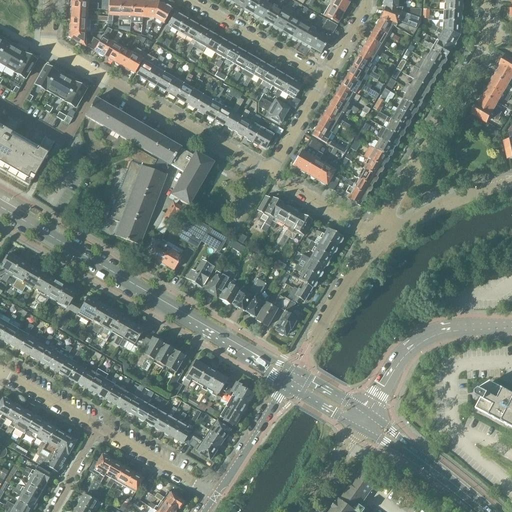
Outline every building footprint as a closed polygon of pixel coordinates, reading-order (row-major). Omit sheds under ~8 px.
[(71,0),(72,2),(70,3),(70,7),(71,8),(87,9),(87,10),(97,10),(97,5),(91,5),(91,4),(88,2),(87,2),(87,0),(71,0)] [(119,17),(120,1),(119,1),(118,0),(114,0),(114,1),(108,0),(108,11),(107,16),(119,17)] [(126,0),(125,1),(120,1),(119,17),(131,17),(131,2),(130,0),(127,0),(126,0)] [(142,24),(142,18),(143,2),(138,2),(137,1),(134,0),(132,2),(131,2),(131,17),(130,23),(142,24)] [(240,7),(244,9),(248,0),(236,0),(234,4),(235,6),(238,8),(240,7)] [(249,13),(253,15),(261,1),(259,0),(248,0),(244,9),(244,10),(244,11),(248,13),(249,13)] [(340,0),(332,0),(329,6),(342,14),(345,10),(346,10),(348,7),(347,5),(348,4),(340,0)] [(399,9),(405,9),(406,2),(411,3),(410,0),(384,0),(384,1),(383,1),(382,8),(384,8),(399,9)] [(461,1),(450,0),(444,0),(443,11),(444,11),(460,12),(461,1)] [(142,18),(153,19),(154,3),(149,3),(149,1),(145,1),(144,2),(143,2),(142,18)] [(259,18),(263,21),(271,7),(261,1),(253,15),(254,15),(254,17),(257,19),(259,18)] [(154,3),(153,19),(154,19),(163,24),(171,10),(170,10),(170,8),(167,6),(165,7),(158,3),(154,3)] [(295,9),(304,14),(307,10),(298,4),(295,9)] [(342,14),(329,6),(323,16),(337,24),(339,20),(341,19),(342,16),(342,15),(342,14)] [(268,24),(272,26),(280,12),(271,7),(263,21),(263,22),(267,24),(268,24)] [(71,15),(71,20),(86,21),(87,10),(87,9),(71,8),(71,9),(70,10),(69,14),(71,15)] [(393,27),(411,38),(420,23),(421,10),(415,10),(405,9),(399,9),(384,8),(380,19),(393,27)] [(460,12),(444,11),(443,22),(460,23),(459,22),(461,21),(461,17),(460,16),(460,12)] [(278,29),(282,32),(290,18),(280,12),(272,26),(273,26),(273,28),(276,30),(278,29)] [(185,17),(179,14),(178,15),(174,13),(172,16),(164,30),(168,32),(170,28),(175,31),(176,32),(185,17)] [(186,37),(194,23),(194,22),(193,24),(191,22),(191,21),(185,17),(176,32),(184,36),(186,37)] [(287,35),(291,37),(299,23),(290,18),(282,32),(282,33),(286,35),(287,35)] [(388,37),(393,27),(380,19),(379,20),(378,20),(376,23),(376,25),(374,29),(388,37)] [(86,32),(86,21),(71,20),(70,25),(69,26),(69,29),(70,31),(86,32)] [(318,34),(310,48),(309,49),(310,50),(319,55),(326,44),(331,47),(337,35),(337,32),(333,30),(335,26),(326,20),(323,25),(318,34)] [(459,24),(460,23),(443,22),(442,31),(456,39),(459,35),(459,30),(461,29),(461,25),(459,24)] [(195,43),(204,28),(203,29),(200,28),(201,26),(194,23),(186,37),(194,42),(195,43)] [(297,40),(301,43),(309,29),(299,23),(291,37),(292,37),(292,39),(295,41),(297,40)] [(112,31),(107,28),(99,42),(94,51),(98,53),(99,55),(102,57),(104,56),(104,57),(112,43),(106,40),(112,31)] [(205,49),(214,34),(213,34),(213,35),(210,33),(210,32),(204,28),(195,43),(203,48),(205,49)] [(307,46),(310,48),(318,34),(309,29),(301,43),(302,45),(305,47),(307,46)] [(369,38),(382,46),(388,37),(374,29),(372,30),(371,33),(371,34),(369,38)] [(86,32),(70,31),(70,32),(68,33),(68,37),(85,47),(85,46),(94,51),(99,42),(93,39),(91,43),(85,40),(86,32)] [(442,31),(436,41),(451,49),(451,48),(453,48),(455,45),(454,43),(456,39),(442,31)] [(156,36),(149,32),(146,37),(153,41),(156,36)] [(215,54),(223,39),(222,40),(219,39),(220,37),(214,34),(205,49),(213,53),(215,54)] [(382,46),(369,38),(368,39),(367,39),(365,42),(365,44),(363,48),(377,56),(382,46)] [(224,60),(233,45),(232,44),(232,46),(229,44),(229,43),(223,39),(215,54),(222,59),(224,60)] [(164,43),(162,46),(167,49),(170,42),(166,40),(164,43)] [(436,41),(431,51),(445,59),(447,55),(449,55),(451,52),(450,50),(451,49),(436,41)] [(122,49),(112,43),(104,57),(108,59),(108,61),(112,62),(113,62),(114,62),(122,49)] [(0,53),(0,64),(5,67),(17,47),(11,44),(9,46),(5,44),(0,53)] [(234,65),(242,50),(241,51),(238,50),(239,48),(233,45),(224,60),(232,64),(234,65)] [(5,67),(15,73),(25,55),(21,53),(23,51),(17,47),(5,67)] [(358,58),(371,65),(377,56),(363,48),(361,49),(360,52),(360,54),(358,58)] [(120,66),(124,68),(132,55),(122,49),(114,62),(115,63),(115,64),(118,66),(120,66)] [(147,51),(143,49),(138,58),(132,55),(124,68),(125,70),(128,72),(130,71),(134,74),(142,60),(147,51)] [(242,50),(234,65),(241,70),(243,71),(252,56),(251,56),(251,57),(248,55),(248,54),(242,50)] [(431,50),(425,61),(439,69),(445,59),(431,51),(431,50)] [(148,64),(154,54),(152,52),(150,51),(144,62),(136,75),(140,77),(139,79),(145,82),(146,81),(154,68),(148,64)] [(14,73),(25,79),(35,62),(37,59),(30,55),(29,57),(25,55),(15,73),(14,73)] [(188,56),(186,60),(195,66),(198,61),(188,56)] [(252,56),(243,71),(251,75),(253,76),(261,61),(260,62),(257,61),(258,59),(252,56)] [(511,59),(506,56),(500,67),(501,67),(511,73),(511,59)] [(156,86),(163,73),(166,68),(161,65),(164,59),(160,57),(154,68),(146,81),(150,83),(149,84),(155,87),(155,86),(156,86)] [(354,63),(352,67),(365,75),(371,65),(358,58),(357,58),(355,59),(354,61),(354,63)] [(401,60),(396,70),(400,72),(406,63),(405,62),(401,60)] [(262,82),(271,67),(270,68),(267,66),(267,65),(261,61),(253,76),(261,81),(262,82)] [(425,61),(419,70),(434,79),(439,69),(425,61)] [(45,91),(46,91),(56,73),(52,71),(53,68),(47,64),(45,67),(35,85),(45,91)] [(262,82),(270,86),(272,87),(280,72),(279,73),(276,72),(277,70),(271,67),(262,82)] [(349,73),(346,77),(360,84),(360,85),(365,75),(352,67),(350,68),(348,71),(349,73)] [(496,76),(495,76),(495,77),(508,84),(511,79),(511,73),(501,67),(499,71),(496,71),(495,74),(496,76)] [(396,70),(391,77),(395,79),(400,72),(396,70)] [(419,70),(413,80),(428,89),(434,79),(419,70)] [(217,72),(214,76),(224,82),(227,77),(217,72)] [(272,87),(278,91),(274,97),(277,99),(281,93),(290,78),(289,79),(286,77),(286,76),(280,72),(272,87)] [(46,91),(55,96),(67,76),(61,73),(59,75),(56,73),(46,91)] [(173,79),(163,73),(156,86),(159,88),(159,90),(164,93),(165,92),(173,79)] [(192,76),(188,74),(183,84),(175,98),(179,100),(178,101),(184,104),(185,103),(192,90),(187,87),(190,80),(192,76)] [(55,96),(65,102),(75,84),(71,82),(73,80),(67,76),(55,96)] [(492,82),(490,86),(503,93),(510,98),(511,94),(511,93),(505,90),(508,84),(495,77),(495,76),(495,77),(493,78),(491,80),(492,82)] [(363,87),(360,85),(360,84),(346,77),(341,87),(354,95),(358,88),(367,93),(369,90),(363,87)] [(290,78),(281,93),(293,100),(294,100),(294,99),(302,86),(295,83),(296,81),(290,78)] [(175,98),(183,84),(173,79),(165,92),(169,94),(168,95),(174,99),(175,97),(175,98)] [(390,79),(386,86),(391,89),(395,82),(390,79)] [(413,80),(408,90),(422,98),(428,89),(413,80)] [(85,91),(87,88),(80,84),(79,86),(75,84),(65,102),(64,102),(75,108),(85,91)] [(485,95),(484,95),(484,96),(497,103),(501,97),(508,102),(510,98),(503,93),(490,86),(488,90),(485,90),(484,93),(485,95)] [(359,98),(354,95),(341,87),(335,97),(348,104),(352,99),(357,102),(359,98)] [(214,120),(221,107),(224,102),(218,98),(221,93),(223,90),(220,88),(218,91),(215,96),(212,101),(204,114),(208,116),(207,118),(213,121),(214,120)] [(384,89),(378,99),(379,100),(384,102),(390,92),(384,89)] [(192,90),(185,103),(189,105),(188,107),(194,110),(194,109),(202,96),(192,90)] [(402,100),(416,108),(422,98),(408,90),(402,100)] [(478,104),(492,113),(499,117),(501,113),(494,109),(497,103),(484,96),(484,95),(484,96),(482,97),(480,99),(481,101),(479,105),(478,104)] [(202,96),(194,109),(198,111),(198,112),(203,115),(204,114),(212,101),(202,96)] [(348,104),(335,97),(329,106),(329,107),(343,114),(346,108),(355,114),(358,110),(348,104)] [(193,156),(95,99),(85,117),(152,156),(145,168),(130,162),(125,174),(123,175),(112,204),(113,206),(108,219),(119,223),(115,236),(139,246),(166,176),(162,174),(168,165),(182,174),(171,197),(188,207),(213,163),(194,153),(193,156)] [(295,99),(295,100),(291,107),(295,109),(300,102),(295,99)] [(265,101),(262,105),(284,117),(289,108),(275,100),(272,105),(265,101)] [(411,118),(396,110),(384,102),(379,100),(373,110),(378,112),(382,106),(394,113),(391,120),(405,128),(411,118)] [(416,108),(402,100),(396,110),(411,118),(416,108)] [(474,109),(472,111),(473,113),(472,114),(486,122),(490,116),(497,121),(499,117),(492,113),(478,104),(476,108),(474,109)] [(231,112),(224,126),(228,128),(228,130),(231,132),(233,131),(241,117),(235,114),(239,107),(236,105),(232,112),(231,112)] [(284,117),(262,105),(260,108),(268,112),(265,118),(279,126),(284,117)] [(224,126),(231,112),(221,107),(214,120),(218,122),(217,123),(223,127),(223,125),(224,126)] [(348,130),(350,126),(339,120),(343,114),(329,107),(323,116),(337,124),(348,130)] [(365,107),(361,112),(367,115),(370,110),(365,107)] [(241,117),(233,131),(237,133),(237,135),(241,137),(242,136),(243,137),(251,123),(245,120),(249,113),(245,111),(241,117)] [(59,113),(56,118),(63,122),(65,119),(66,117),(59,113)] [(251,123),(243,137),(247,139),(247,141),(250,143),(252,142),(253,142),(260,128),(254,125),(259,117),(255,115),(251,123)] [(68,125),(72,119),(67,116),(63,122),(64,123),(68,125)] [(337,124),(323,116),(318,126),(331,134),(337,124)] [(260,128),(253,142),(253,144),(257,146),(258,145),(259,146),(259,147),(264,150),(265,149),(272,138),(271,138),(272,135),(265,131),(269,123),(265,120),(260,128)] [(391,120),(385,130),(399,138),(405,128),(391,120)] [(365,123),(361,129),(367,132),(370,126),(365,123)] [(271,124),(268,128),(275,132),(277,128),(271,124)] [(0,172),(27,189),(31,182),(40,167),(47,154),(12,133),(3,128),(2,128),(0,126),(0,172)] [(331,134),(318,126),(312,136),(337,151),(340,146),(328,140),(331,134)] [(385,130),(379,140),(394,148),(399,138),(385,130)] [(351,133),(346,142),(350,145),(355,135),(351,133)] [(355,139),(350,149),(355,152),(361,142),(355,139)] [(373,150),(388,158),(394,148),(379,140),(373,150)] [(388,158),(373,150),(369,147),(363,157),(368,159),(382,168),(388,158)] [(293,166),(306,174),(314,159),(301,152),(293,166)] [(318,153),(314,159),(306,174),(316,180),(324,165),(318,162),(322,155),(318,153)] [(85,161),(98,168),(103,160),(93,154),(91,158),(88,156),(85,161)] [(344,158),(339,168),(342,170),(348,160),(344,158)] [(332,161),(328,159),(324,165),(316,180),(326,185),(335,171),(328,167),(332,161)] [(382,168),(368,159),(362,169),(376,177),(382,168)] [(362,169),(357,178),(371,187),(376,177),(362,169)] [(326,187),(331,190),(337,180),(333,178),(332,177),(326,187)] [(351,188),(365,196),(371,187),(357,178),(351,188)] [(365,196),(351,188),(348,194),(341,190),(339,194),(360,206),(365,196)] [(265,224),(269,227),(282,204),(272,199),(269,203),(263,214),(269,217),(265,224)] [(255,215),(261,218),(263,214),(269,203),(264,200),(255,215)] [(171,208),(158,229),(164,233),(179,207),(172,204),(170,208),(171,208)] [(277,222),(283,225),(291,211),(281,205),(282,205),(282,204),(269,227),(273,229),(277,222)] [(291,211),(283,225),(288,229),(284,236),(288,238),(300,216),(291,211)] [(301,216),(300,216),(288,238),(292,240),(296,233),(302,237),(311,222),(301,216)] [(172,246),(169,250),(174,252),(185,233),(201,242),(208,229),(187,217),(172,246)] [(226,239),(208,229),(201,242),(218,252),(226,239)] [(342,237),(327,229),(323,236),(316,232),(314,235),(321,240),(336,248),(342,237)] [(241,235),(237,241),(238,241),(242,244),(246,238),(242,235),(241,235)] [(284,236),(279,245),(283,247),(288,238),(284,236)] [(149,257),(161,264),(169,250),(172,246),(159,239),(149,257)] [(232,240),(228,247),(242,255),(246,249),(237,243),(232,240)] [(311,242),(309,245),(330,258),(336,248),(321,240),(318,246),(311,242)] [(330,258),(309,245),(306,249),(313,253),(309,260),(324,268),(330,258)] [(169,250),(161,264),(173,271),(181,256),(174,252),(169,250)] [(6,272),(12,275),(20,261),(8,255),(1,268),(0,268),(0,276),(5,273),(6,272)] [(304,270),(318,279),(324,268),(309,260),(302,256),(300,260),(307,264),(304,270)] [(202,261),(201,261),(194,273),(191,271),(186,279),(201,287),(205,281),(214,268),(214,267),(216,262),(211,259),(208,264),(202,260),(202,261)] [(13,288),(18,290),(30,268),(27,267),(28,266),(20,261),(12,275),(19,279),(13,288)] [(278,261),(275,267),(282,271),(285,266),(278,261)] [(312,289),(318,279),(304,270),(297,266),(294,270),(301,274),(298,281),(302,283),(312,289)] [(27,284),(34,288),(42,274),(34,269),(33,270),(30,268),(18,290),(22,293),(27,284)] [(223,276),(216,272),(206,289),(206,291),(207,293),(208,294),(210,294),(212,294),(213,294),(215,292),(217,293),(215,295),(216,296),(217,297),(221,291),(226,282),(228,283),(229,281),(227,280),(231,273),(226,270),(223,276)] [(228,283),(218,299),(231,306),(239,291),(232,286),(234,283),(232,282),(236,275),(231,273),(227,280),(229,281),(228,283)] [(36,301),(40,303),(52,281),(50,280),(50,279),(42,274),(34,288),(41,292),(36,301)] [(238,309),(244,312),(261,282),(257,279),(250,290),(249,291),(242,287),(231,305),(232,305),(233,307),(236,309),(238,309)] [(49,297),(56,301),(64,287),(56,282),(55,283),(52,281),(40,303),(44,306),(49,297)] [(255,319),(256,319),(266,301),(260,297),(259,295),(266,284),(261,282),(244,312),(249,315),(250,317),(253,319),(255,319)] [(293,303),(294,302),(299,305),(301,300),(304,302),(312,289),(302,283),(294,296),(290,293),(286,300),(290,301),(293,303)] [(56,301),(67,307),(71,301),(75,293),(64,287),(56,301)] [(284,312),(284,311),(290,301),(286,300),(283,298),(282,298),(278,296),(273,305),(266,301),(256,319),(255,321),(267,327),(278,308),(284,312)] [(87,322),(90,318),(98,304),(87,298),(81,307),(79,312),(83,314),(80,318),(87,322)] [(71,301),(67,307),(66,309),(70,311),(75,303),(71,301)] [(284,311),(284,312),(274,328),(277,329),(276,331),(277,332),(278,334),(282,336),(284,335),(285,336),(289,329),(290,330),(296,319),(289,315),(295,304),(293,303),(290,301),(284,311)] [(92,331),(96,333),(109,311),(106,310),(106,309),(98,304),(90,318),(97,322),(92,331)] [(79,312),(81,307),(77,305),(73,312),(77,315),(79,312)] [(105,327),(112,331),(120,317),(112,312),(111,313),(109,311),(96,333),(100,336),(105,327)] [(0,337),(7,324),(10,320),(3,317),(0,314),(0,337)] [(114,344),(118,346),(131,324),(128,323),(128,322),(120,317),(112,331),(119,335),(114,344)] [(58,328),(64,332),(70,322),(64,318),(58,328)] [(10,320),(7,324),(0,337),(0,338),(10,344),(17,330),(20,326),(14,322),(10,320)] [(118,346),(122,349),(126,342),(133,346),(135,344),(140,347),(143,341),(138,338),(143,330),(134,325),(134,326),(131,324),(118,346)] [(33,327),(29,325),(24,334),(28,336),(33,327)] [(10,344),(20,350),(28,336),(24,334),(17,330),(10,344)] [(38,342),(39,339),(36,337),(35,337),(34,340),(28,336),(20,350),(30,356),(38,342)] [(139,349),(144,352),(139,360),(143,363),(148,355),(154,359),(163,345),(152,338),(151,339),(146,336),(143,341),(139,349)] [(47,347),(52,339),(49,337),(44,345),(47,347)] [(30,356),(39,361),(47,347),(44,345),(38,342),(30,356)] [(49,367),(57,353),(59,349),(62,344),(58,342),(53,351),(47,347),(39,361),(49,367)] [(173,351),(163,345),(154,359),(165,365),(173,351)] [(68,355),(71,350),(68,348),(65,352),(59,349),(57,353),(49,367),(58,372),(66,359),(68,355)] [(183,372),(177,369),(184,357),(183,356),(184,355),(183,354),(180,352),(178,352),(178,353),(173,351),(165,365),(158,376),(162,379),(168,369),(174,373),(167,385),(173,389),(177,383),(176,383),(179,378),(183,372)] [(66,359),(58,372),(68,378),(75,364),(78,360),(81,355),(77,353),(74,358),(68,355),(66,359)] [(190,380),(197,384),(205,368),(203,366),(203,365),(199,362),(198,364),(195,362),(182,384),(187,387),(190,380)] [(85,369),(85,370),(87,367),(84,365),(82,368),(75,364),(68,378),(68,380),(71,381),(73,381),(77,383),(85,369)] [(91,372),(91,373),(85,370),(85,369),(77,383),(78,383),(78,385),(81,387),(83,386),(87,389),(95,375),(98,371),(98,370),(93,368),(91,372)] [(208,369),(205,368),(197,384),(203,387),(199,394),(203,396),(207,390),(207,389),(216,374),(213,372),(213,371),(209,368),(208,369)] [(96,394),(104,380),(104,381),(107,376),(103,374),(98,371),(95,375),(87,389),(88,391),(91,392),(92,392),(96,394)] [(207,389),(207,390),(213,393),(209,399),(213,402),(220,390),(222,391),(227,384),(225,383),(226,380),(223,378),(224,377),(219,374),(219,376),(216,374),(207,389)] [(130,381),(126,379),(122,387),(125,389),(130,381)] [(114,386),(116,383),(112,381),(111,384),(104,381),(104,380),(96,394),(97,394),(97,396),(100,398),(102,397),(106,400),(114,386)] [(176,397),(182,386),(177,383),(173,389),(167,399),(176,397)] [(481,400),(476,410),(511,428),(511,394),(490,383),(478,391),(476,393),(476,397),(481,400)] [(234,394),(232,397),(246,405),(248,402),(249,402),(252,398),(251,397),(252,395),(244,390),(245,389),(237,384),(232,393),(234,394)] [(111,403),(115,405),(123,391),(114,386),(106,400),(107,402),(110,403),(111,403)] [(137,399),(140,394),(143,388),(139,386),(138,388),(136,391),(134,394),(132,397),(133,397),(125,410),(129,413),(129,414),(132,416),(134,416),(142,403),(137,399)] [(132,397),(124,392),(123,391),(115,405),(116,405),(116,407),(119,409),(121,408),(125,410),(133,397),(132,397)] [(146,405),(150,398),(147,396),(143,403),(142,403),(134,416),(138,418),(139,420),(142,422),(143,421),(144,422),(152,408),(146,405)] [(188,397),(186,402),(196,408),(199,403),(188,397)] [(246,405),(232,397),(226,407),(240,416),(242,412),(243,413),(246,408),(245,408),(246,405)] [(0,427),(5,419),(13,405),(9,403),(10,402),(4,398),(3,400),(2,399),(0,403),(0,416),(1,417),(0,418),(0,427)] [(199,403),(196,408),(201,411),(204,412),(205,411),(207,408),(199,403)] [(10,424),(15,427),(23,411),(19,409),(20,408),(14,404),(14,406),(13,405),(5,419),(11,423),(10,424)] [(152,408),(144,422),(148,424),(148,425),(151,427),(153,427),(154,427),(161,414),(155,410),(157,407),(154,405),(152,408)] [(240,416),(226,407),(220,417),(224,420),(224,421),(231,425),(232,424),(234,426),(236,423),(237,424),(240,419),(238,419),(240,416)] [(212,414),(214,411),(209,408),(207,411),(207,412),(206,413),(211,416),(212,414)] [(23,411),(15,427),(14,428),(24,434),(26,431),(34,417),(30,415),(31,414),(25,410),(24,412),(23,411)] [(189,432),(190,430),(192,427),(200,413),(197,411),(189,425),(187,428),(180,425),(173,438),(174,440),(176,442),(178,441),(182,444),(183,443),(187,436),(189,432)] [(171,419),(173,416),(169,414),(167,417),(161,414),(154,427),(154,429),(157,431),(159,430),(163,433),(171,419)] [(26,431),(36,437),(44,423),(40,421),(41,419),(35,416),(34,418),(34,417),(26,431)] [(169,436),(173,438),(180,425),(171,419),(163,433),(164,433),(164,435),(167,436),(169,436)] [(215,421),(208,431),(222,441),(223,440),(225,440),(227,437),(226,435),(229,431),(215,421)] [(35,438),(46,444),(54,429),(44,423),(36,437),(35,438)] [(42,467),(45,469),(65,435),(64,435),(65,434),(58,429),(57,431),(54,429),(46,444),(42,450),(49,454),(42,467)] [(208,431),(202,441),(216,451),(216,450),(218,450),(220,447),(220,445),(222,441),(208,431)] [(187,436),(192,440),(197,443),(199,439),(189,432),(187,436)] [(66,436),(65,435),(45,469),(56,475),(70,451),(71,451),(75,444),(74,443),(75,441),(72,440),(73,438),(66,434),(66,436)] [(216,451),(202,441),(195,451),(196,452),(197,454),(200,456),(201,456),(209,461),(210,460),(212,460),(214,457),(213,455),(216,451)] [(17,447),(14,451),(25,457),(27,453),(17,447)] [(96,492),(98,487),(105,476),(112,462),(108,460),(109,458),(103,455),(103,456),(102,456),(97,463),(94,461),(88,471),(97,476),(87,494),(92,497),(96,492)] [(20,457),(14,466),(18,468),(23,459),(20,457)] [(112,462),(105,476),(110,479),(106,486),(110,489),(115,481),(122,468),(118,466),(119,464),(114,461),(113,462),(112,462)] [(14,466),(9,474),(12,476),(13,476),(18,468),(14,466)] [(330,511),(363,511),(365,510),(360,506),(380,478),(381,477),(365,466),(340,500),(339,500),(337,503),(336,502),(332,508),(333,509),(330,511)] [(27,468),(25,472),(46,484),(47,481),(48,482),(52,476),(51,475),(37,467),(34,472),(27,468)] [(115,481),(125,487),(132,474),(128,471),(129,470),(124,467),(123,468),(122,468),(115,481)] [(25,472),(23,475),(30,479),(27,484),(41,492),(42,493),(46,487),(44,486),(46,484),(25,472)] [(132,474),(125,487),(135,493),(143,479),(138,477),(139,476),(134,472),(133,474),(132,474)] [(9,474),(4,483),(7,484),(12,476),(9,474)] [(146,480),(141,488),(145,491),(149,493),(154,485),(146,480)] [(17,485),(15,489),(36,501),(37,499),(38,499),(42,493),(41,492),(27,484),(24,489),(17,485)] [(141,488),(134,498),(139,501),(145,491),(141,488)] [(15,489),(13,492),(20,496),(17,501),(31,509),(32,510),(36,504),(35,503),(36,501),(15,489)] [(154,498),(161,502),(175,511),(177,508),(178,509),(183,502),(168,492),(163,499),(157,494),(154,498)] [(84,495),(78,505),(90,511),(98,511),(103,504),(90,496),(89,498),(84,495)] [(7,503),(5,506),(15,511),(31,511),(32,510),(31,509),(17,501),(14,507),(7,503)] [(148,507),(155,511),(174,511),(175,511),(161,502),(157,508),(150,504),(148,507)]
